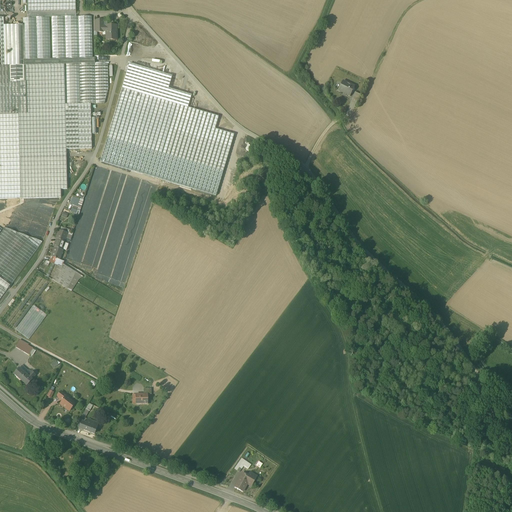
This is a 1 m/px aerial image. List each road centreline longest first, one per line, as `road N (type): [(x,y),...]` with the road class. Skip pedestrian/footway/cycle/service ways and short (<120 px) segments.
road 1 (residential): [(133,11),(229,117),(305,165),(352,235),(437,318),(481,387),(511,467)]
road 2 (track): [(382,511),(343,331),(275,209),(305,165)]
road 3 (residential): [(0,312),(43,255),(97,151),(133,11)]
road 4 (secondary): [(0,394),(46,429),(263,511)]
road 5 (track): [(92,161),(219,200),(258,166),(290,186)]
